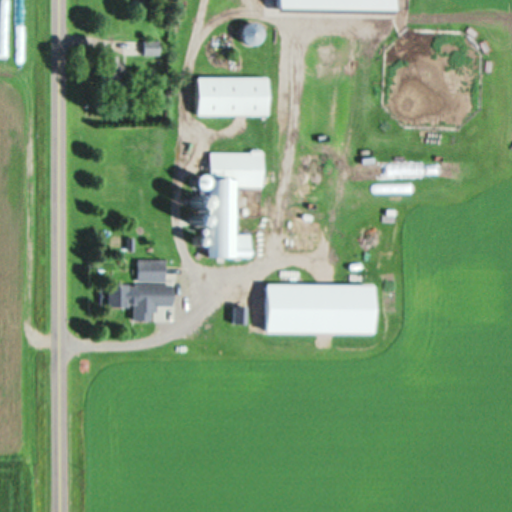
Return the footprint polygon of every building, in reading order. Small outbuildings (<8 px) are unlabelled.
[(8,0),(9,48),(18,48),(18,0),(8,0)] [(272,0),(273,9),(392,9),(391,0),(272,0)] [(254,25),(242,27),(246,45),(257,43),(254,25)] [(125,55),(158,55),(158,41),(140,41),(140,42),(125,42),(125,55)] [(99,84),(121,84),(121,62),(99,62),(99,84)] [(266,116),(266,77),(193,77),(193,116),(266,116)] [(207,151),(206,255),(248,255),(248,234),(233,234),(234,187),(261,188),(262,152),(207,151)] [(163,281),(163,259),(135,259),(135,281),(163,281)] [(102,284),(102,307),(132,307),(132,284),(102,284)] [(233,322),(245,322),(245,295),(233,295),(233,322)]
